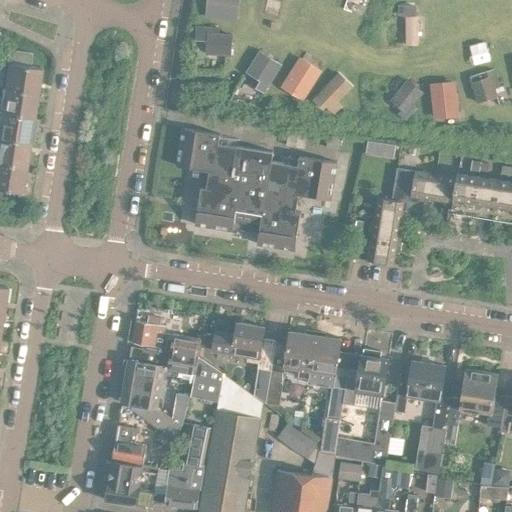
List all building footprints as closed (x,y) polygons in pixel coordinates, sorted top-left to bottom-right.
[(237,17),(237,0),(205,0),(205,16),(237,17)] [(345,0),(343,5),(364,13),(369,0),(345,0)] [(405,42),(417,41),(416,5),(405,6),(405,42)] [(231,52),(232,26),(195,25),(195,37),(207,37),(206,51),(231,52)] [(243,73),(267,86),(281,60),(257,48),(243,73)] [(4,76),(2,87),(36,92),(40,67),(6,62),(6,63),(10,63),(8,77),(4,76)] [(281,91),(300,104),(318,78),(298,65),(281,91)] [(329,112),(355,84),(338,68),(312,96),(329,112)] [(476,100),(499,94),(492,68),(470,74),(476,100)] [(388,101),(409,113),(424,88),(404,76),(388,101)] [(430,80),(432,117),(458,116),(457,79),(430,80)] [(0,111),(32,117),(36,92),(2,87),(0,97),(4,98),(2,112),(0,111)] [(32,117),(0,111),(0,136),(28,141),(32,117)] [(284,136),(285,126),(274,125),(272,135),(284,136)] [(219,133),(182,127),(175,164),(212,170),(209,187),(200,186),(194,223),(257,234),(256,243),(294,249),(300,211),(291,210),(293,193),(330,198),(336,161),(298,155),(297,164),(271,160),(272,151),(218,142),(219,133)] [(304,147),(307,131),(287,128),(285,144),(304,147)] [(327,134),(325,147),(338,149),(341,136),(327,134)] [(0,162),(24,166),(28,141),(0,136),(0,162)] [(368,138),(366,151),(394,155),(396,141),(368,138)] [(479,170),(480,162),(471,160),(470,171),(478,172),(479,170)] [(0,188),(4,189),(20,191),(24,166),(0,162),(0,188)] [(480,162),(479,170),(487,171),(488,163),(480,162)] [(510,173),(511,167),(500,165),(499,171),(510,173)] [(413,202),(411,199),(415,170),(396,167),(391,199),(407,201),(410,205),(413,202)] [(413,202),(419,198),(419,197),(431,199),(435,173),(415,170),(411,199),(413,202)] [(455,176),(450,207),(450,212),(463,214),(465,216),(476,218),(479,216),(504,220),(507,223),(511,223),(511,180),(456,172),(455,176)] [(446,206),(450,207),(455,176),(435,173),(431,199),(443,201),(442,202),(446,206)] [(407,201),(391,199),(376,196),(373,218),(399,222),(401,210),(402,210),(410,205),(407,201)] [(397,233),(399,222),(373,218),(370,239),(401,243),(401,238),(398,233),(397,233)] [(400,249),(401,243),(370,239),(366,260),(393,264),(395,252),(396,252),(400,249)] [(160,346),(159,348),(175,351),(197,354),(200,338),(163,332),(164,325),(156,323),(157,318),(146,316),(145,321),(135,320),(131,341),(160,346)] [(257,367),(270,369),(270,368),(275,339),(262,337),(263,326),(236,321),(234,333),(214,330),(211,349),(247,355),(246,360),(257,362),(257,367)] [(283,365),(298,368),(297,375),(308,377),(314,333),(289,330),(283,365)] [(340,337),(314,333),(308,377),(318,379),(319,371),(335,373),(340,337)] [(156,407),(163,364),(172,366),(175,351),(159,348),(153,347),(153,349),(141,347),(139,360),(127,359),(120,401),(142,405),(156,407)] [(347,372),(345,383),(342,402),(354,403),(356,389),(382,393),(388,358),(379,356),(380,350),(363,347),(362,354),(360,353),(357,374),(347,372)] [(197,354),(175,351),(172,366),(172,368),(194,372),(194,370),(197,354)] [(223,372),(197,354),(194,370),(194,372),(190,394),(218,399),(220,388),(223,372)] [(445,365),(411,359),(405,395),(436,400),(432,425),(427,425),(423,451),(417,450),(414,469),(438,473),(443,442),(445,429),(450,396),(440,394),(445,365)] [(270,368),(270,369),(265,401),(278,404),(283,370),(270,368)] [(500,426),(505,395),(494,393),(497,373),(465,368),(460,397),(450,396),(445,429),(443,442),(453,444),(459,408),(487,412),(485,424),(500,426)] [(345,383),(332,381),(327,416),(340,418),(342,402),(345,383)] [(405,412),(407,395),(405,395),(396,394),(395,402),(394,410),(405,412)] [(511,395),(505,395),(500,426),(499,431),(511,433),(511,430),(511,395)] [(375,435),(389,437),(395,402),(381,400),(375,435)] [(170,418),(156,407),(142,405),(140,416),(176,442),(181,425),(184,411),(176,407),(170,418)] [(197,511),(242,511),(259,417),(216,409),(197,511)] [(334,451),(336,438),(339,420),(325,417),(321,445),(320,448),(320,449),(321,449),(333,451),(334,451)] [(287,419),(277,434),(309,457),(319,443),(287,419)] [(187,469),(169,466),(164,502),(196,507),(202,464),(200,463),(203,448),(203,447),(207,427),(192,423),(184,460),(189,461),(187,469)] [(137,427),(118,424),(112,460),(143,465),(158,467),(160,464),(175,442),(155,426),(153,429),(138,426),(137,435),(135,435),(137,427)] [(385,462),(389,437),(375,435),(374,444),(336,438),(334,451),(334,454),(385,462)] [(143,465),(112,460),(105,499),(151,507),(154,492),(139,490),(143,465)] [(336,462),(335,476),(358,479),(359,465),(336,462)] [(378,476),(379,464),(369,463),(367,475),(378,476)] [(385,490),(382,508),(390,509),(393,484),(407,486),(409,469),(381,464),(378,489),(385,490)] [(325,511),(330,475),(309,472),(277,468),(270,511),(325,511)] [(494,469),(492,483),(507,485),(509,475),(505,470),(494,469)] [(424,490),(433,491),(435,473),(426,472),(424,490)] [(435,489),(449,490),(451,479),(436,478),(435,489)] [(505,498),(507,486),(480,483),(478,496),(505,498)] [(368,507),(354,505),(353,511),(374,511),(376,502),(378,489),(370,488),(368,507)] [(374,511),(395,511),(396,510),(390,509),(382,508),(385,490),(378,489),(376,502),(374,511)] [(334,503),(332,511),(353,511),(354,505),(356,491),(348,491),(346,504),(334,503)] [(403,511),(414,511),(417,494),(406,493),(403,511)]
